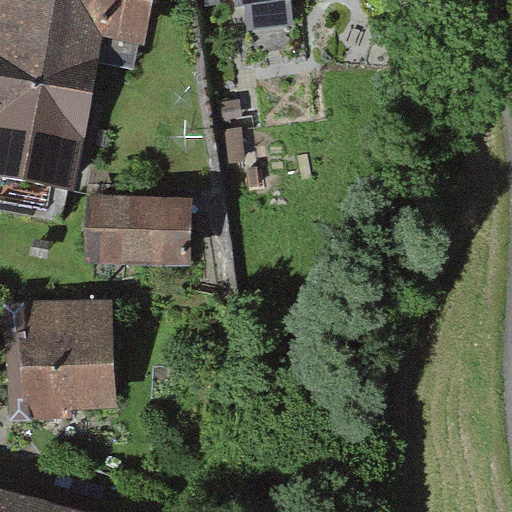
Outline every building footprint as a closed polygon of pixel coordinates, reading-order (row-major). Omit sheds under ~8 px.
[(0,0),(0,194),(69,210),(106,42),(140,50),(151,0),(0,0)] [(233,0),(235,13),(346,1),(345,0),(233,0)] [(182,213),(99,209),(97,264),(180,267),(182,213)] [(134,311),(40,317),(48,421),(142,414),(134,311)] [(88,511),(0,491),(0,511),(88,511)]
